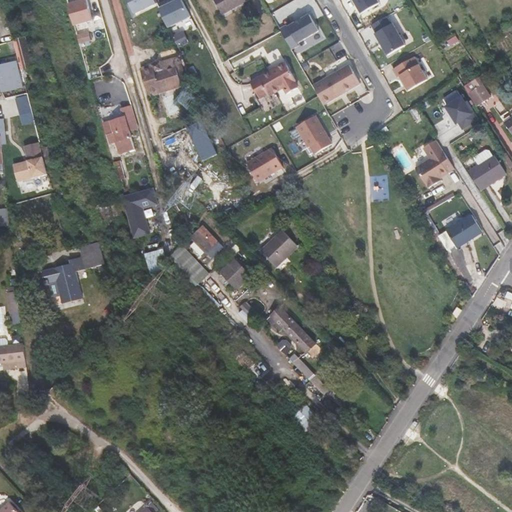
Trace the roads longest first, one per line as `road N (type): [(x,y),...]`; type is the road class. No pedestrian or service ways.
road 1 (residential): [(341,511),(497,276)]
road 2 (unknown): [(173,511),(101,441),(46,413)]
